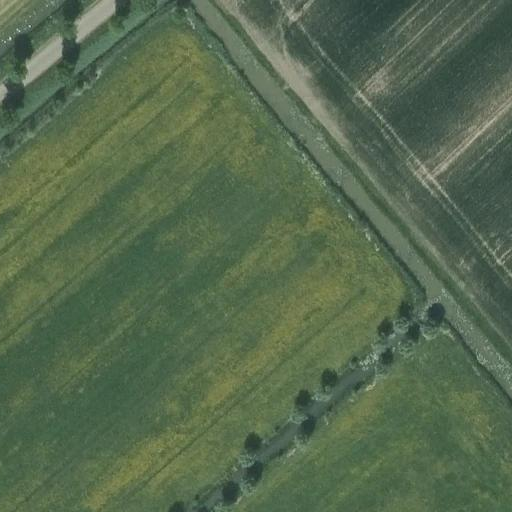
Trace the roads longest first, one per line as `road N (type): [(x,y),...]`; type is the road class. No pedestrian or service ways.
road 1 (track): [(281,0),(511,287)]
road 2 (unclassified): [(0,98),(117,0)]
